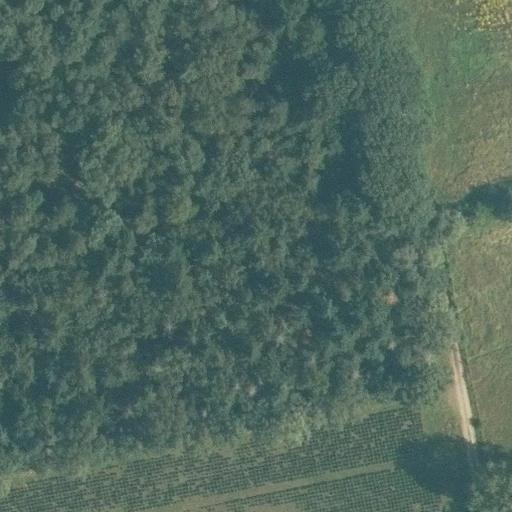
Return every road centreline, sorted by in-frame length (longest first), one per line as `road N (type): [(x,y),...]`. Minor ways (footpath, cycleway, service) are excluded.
road 1 (track): [(447,359),(373,0)]
road 2 (track): [(479,511),(447,359)]
